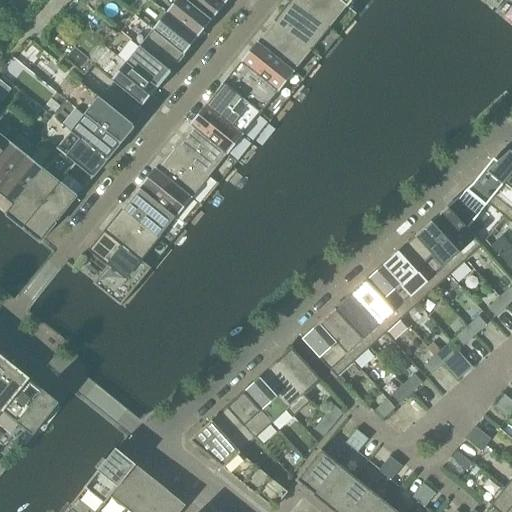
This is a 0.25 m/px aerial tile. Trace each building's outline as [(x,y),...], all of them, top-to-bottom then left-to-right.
[(26,0),(19,0),(13,7),(21,15),(31,5),(26,0)] [(198,39),(211,22),(184,0),(177,0),(167,14),(198,39)] [(184,0),(211,22),(225,5),(218,0),(184,0)] [(292,0),(275,21),(311,51),(321,59),(331,47),(321,39),(329,29),(292,0)] [(292,0),(329,29),(347,7),(337,0),(292,0)] [(486,0),(486,1),(496,9),(504,0),(486,0)] [(184,56),(198,39),(167,14),(153,30),(184,56)] [(294,73),(311,51),(275,21),(257,43),(294,73)] [(170,72),(184,56),(153,30),(139,47),(170,72)] [(257,43),(242,63),(278,92),(294,73),(257,43)] [(139,47),(126,64),(157,89),(170,72),(139,47)] [(270,102),(278,92),(242,63),(224,84),(270,122),(280,110),(270,102)] [(157,89),(126,64),(112,82),(143,107),(157,89)] [(10,90),(0,82),(0,98),(3,100),(10,90)] [(206,106),(252,144),(270,122),(224,84),(206,106)] [(134,127),(131,124),(99,98),(84,115),(120,144),(134,127)] [(237,163),(252,144),(206,106),(191,126),(227,155),(237,163)] [(84,115),(71,132),(107,161),(120,144),(84,115)] [(209,177),(227,155),(191,126),(173,147),(209,177)] [(93,178),(107,161),(71,132),(57,149),(75,164),(93,178)] [(0,154),(10,142),(0,134),(0,154)] [(10,142),(0,154),(0,188),(26,156),(10,142)] [(192,198),(209,177),(173,147),(156,169),(192,198)] [(477,217),(488,204),(511,174),(511,153),(510,151),(497,162),(493,159),(472,185),(447,208),(467,229),(477,217)] [(9,210),(10,211),(43,170),(26,156),(0,188),(0,196),(12,206),(9,210)] [(93,178),(75,164),(61,180),(60,183),(23,229),(40,243),(93,178)] [(192,198),(156,169),(140,189),(176,218),(184,224),(200,205),(192,198)] [(22,229),(23,229),(60,183),(43,170),(10,211),(11,211),(13,209),(19,213),(28,221),(22,228),(22,229)] [(511,174),(488,204),(505,218),(511,208),(511,174)] [(176,218),(140,189),(139,189),(122,210),(159,240),(176,218)] [(475,238),(467,229),(447,208),(431,223),(466,261),(482,246),(475,239),(475,238)] [(122,210),(104,232),(151,269),(160,258),(150,250),(159,240),(122,210)] [(486,225),(477,217),(467,229),(475,238),(486,225)] [(431,223),(415,238),(450,276),(466,261),(431,223)] [(151,269),(104,232),(88,252),(107,267),(104,271),(93,285),(121,307),(151,269)] [(491,247),(499,256),(510,245),(502,236),(491,247)] [(415,238),(399,252),(434,291),(450,276),(415,238)] [(511,259),(511,247),(510,245),(499,256),(507,265),(511,259)] [(399,252),(383,267),(418,305),(434,291),(399,252)] [(383,267),(367,281),(402,320),(418,305),(383,267)] [(367,281),(351,296),(386,334),(402,320),(367,281)] [(511,289),(510,288),(499,298),(507,307),(511,302),(511,289)] [(351,296),(335,310),(370,349),(386,334),(351,296)] [(461,322),(470,316),(456,296),(447,302),(461,322)] [(507,307),(499,298),(487,309),(495,317),(507,307)] [(508,345),(511,342),(511,305),(490,323),(508,345)] [(335,310),(319,325),(354,363),(370,349),(335,310)] [(478,317),(467,327),(475,336),(487,326),(478,317)] [(337,378),(354,363),(319,325),(302,340),(331,371),(337,378)] [(475,336),(467,327),(455,338),(463,347),(475,336)] [(435,356),(441,351),(433,343),(427,348),(435,356)] [(446,346),(435,356),(443,365),(454,355),(446,346)] [(304,395),(320,381),(292,349),(275,364),(304,396),(304,395)] [(0,355),(0,380),(12,366),(0,355)] [(443,365),(435,356),(423,367),(431,376),(443,365)] [(275,364),(259,379),(288,410),(287,411),(293,418),(311,402),(304,395),(304,396),(275,364)] [(435,391),(455,371),(448,364),(428,384),(435,391)] [(29,380),(12,366),(0,380),(0,415),(2,413),(2,412),(28,380),(29,381),(30,380),(29,380)] [(403,385),(411,394),(423,384),(414,375),(403,385)] [(259,379),(243,393),(272,425),(287,411),(288,410),(259,379)] [(2,412),(2,413),(32,437),(59,404),(29,381),(28,380),(2,412)] [(411,394),(403,385),(391,396),(399,405),(411,394)] [(243,393),(228,408),(256,439),(272,425),(243,393)] [(511,401),(504,395),(499,401),(511,411),(511,401)] [(384,419),(395,409),(387,400),(375,410),(384,419)] [(508,419),(511,413),(511,411),(499,401),(494,408),(508,419)] [(334,406),(324,418),(333,426),(343,414),(334,406)] [(228,408),(212,423),(240,454),(256,439),(228,408)] [(333,426),(324,418),(314,430),(323,438),(333,426)] [(190,442),(237,480),(251,463),(240,454),(212,423),(190,442)] [(331,455),(344,431),(334,425),(321,450),(331,455)] [(477,429),(472,435),(486,446),(491,440),(477,429)] [(345,444),(351,449),(362,435),(356,430),(345,444)] [(357,454),(369,440),(362,435),(351,449),(357,454)] [(486,446),(472,435),(467,441),(481,452),(486,446)] [(110,497),(135,465),(115,449),(114,452),(84,488),(104,504),(110,497)] [(296,481),(313,495),(338,465),(321,451),(296,481)] [(466,470),(471,464),(458,453),(453,459),(466,470)] [(379,471),(385,476),(396,462),(390,457),(379,471)] [(391,481),(402,467),(396,462),(385,476),(391,481)] [(237,480),(249,490),(263,473),(251,463),(237,480)] [(152,479),(135,465),(110,497),(127,510),(152,479)] [(330,509),(355,479),(338,465),(313,495),(330,509)] [(249,490),(261,499),(275,482),(263,473),(249,490)] [(384,490),(393,498),(403,487),(393,478),(384,490)] [(127,510),(129,511),(151,511),(168,492),(152,479),(127,510)] [(330,509),(333,511),(355,511),(372,492),(355,479),(330,509)] [(275,482),(261,499),(274,510),(288,493),(275,482)] [(412,498),(418,503),(429,489),(423,484),(412,498)] [(425,508),(436,494),(429,489),(418,503),(425,508)] [(511,511),(511,495),(504,489),(490,506),(497,511),(511,511)] [(180,511),(185,506),(168,492),(151,511),(180,511)] [(383,511),(388,506),(372,492),(355,511),(383,511)]
